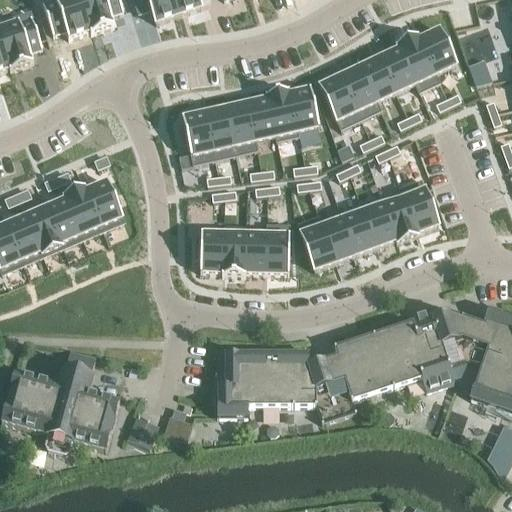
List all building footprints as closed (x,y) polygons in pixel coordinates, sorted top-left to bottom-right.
[(68,0),(42,9),(53,41),(66,37),(69,45),(90,38),(91,40),(92,39),(78,0),(68,0)] [(117,0),(78,0),(92,39),(115,32),(111,22),(124,17),(117,0)] [(171,0),(132,0),(139,20),(152,16),(156,29),(179,21),(171,0)] [(171,0),(179,21),(201,14),(197,0),(171,0)] [(30,18),(0,28),(0,44),(11,77),(34,69),(30,59),(43,55),(30,18)] [(470,19),(455,22),(460,50),(475,48),(470,19)] [(418,42),(417,42),(440,90),(441,89),(437,81),(456,71),(439,35),(419,44),(418,42)] [(417,42),(398,52),(420,99),(440,90),(417,42)] [(0,78),(9,75),(10,77),(11,77),(0,44),(0,78)] [(398,54),(379,63),(396,100),(415,91),(419,99),(420,99),(398,52),(397,52),(398,54)] [(379,63),(360,72),(381,117),(382,117),(378,108),(396,100),(379,63)] [(484,65),(468,70),(476,91),(492,87),(484,65)] [(360,72),(340,81),(361,126),(381,117),(360,72)] [(340,81),(320,91),(341,136),(361,126),(340,81)] [(289,97),(288,97),(298,143),(300,143),(299,138),(320,134),(311,94),(290,99),(289,97)] [(288,97),(267,102),(277,148),(298,143),(288,97)] [(458,100),(447,105),(450,112),(461,107),(458,100)] [(266,104),(246,109),(257,157),(258,157),(256,148),(275,143),(276,148),(277,148),(267,102),(266,102),(266,104)] [(447,105),(436,110),(439,117),(450,112),(447,105)] [(494,107),(486,110),(490,121),(498,118),(494,107)] [(246,109),(225,113),(236,162),(257,157),(246,109)] [(225,113),(204,118),(215,167),(236,162),(225,113)] [(185,136),(180,137),(183,150),(188,149),(191,161),(193,171),(215,167),(204,118),(182,123),(185,136)] [(419,118),(408,123),(411,131),(422,126),(419,118)] [(498,118),(490,121),(494,133),(502,130),(498,118)] [(408,123),(397,128),(400,136),(411,131),(408,123)] [(381,140),(370,145),(374,153),(385,148),(381,140)] [(370,145),(359,150),(363,158),(374,153),(370,145)] [(511,158),(508,148),(500,151),(505,162),(511,159),(511,158)] [(397,151),(386,156),(390,163),(400,158),(397,151)] [(386,156),(375,161),(379,168),(390,163),(386,156)] [(191,161),(179,164),(181,176),(193,173),(193,171),(191,161)] [(106,162),(95,167),(99,175),(110,170),(106,162)] [(358,169),(347,174),(350,182),(361,177),(358,169)] [(317,170),(305,172),(306,180),(318,179),(317,170)] [(305,172),(293,174),(294,182),(306,180),(305,172)] [(347,174),(336,179),(339,187),(350,182),(347,174)] [(274,176),(262,177),(263,185),(275,184),(274,176)] [(262,177),(250,179),(251,187),(263,185),(262,177)] [(68,179),(56,183),(60,191),(71,186),(68,179)] [(230,181),(218,182),(220,191),(232,189),(230,181)] [(218,182),(207,184),(208,192),(220,191),(218,182)] [(56,183),(45,188),(49,196),(60,191),(56,183)] [(422,185),(400,192),(418,242),(419,241),(418,239),(438,232),(422,185)] [(321,186),(309,188),(309,196),(322,195),(321,186)] [(85,193),(84,194),(103,237),(124,228),(117,212),(121,210),(116,198),(111,200),(106,187),(86,196),(85,193)] [(309,188),(297,189),(297,197),(309,196),(309,188)] [(279,191),(267,193),(268,201),(280,199),(279,191)] [(383,204),(381,204),(397,249),(418,242),(400,192),(399,193),(402,202),(384,208),(383,204)] [(267,193),(255,194),(256,202),(268,201),(267,193)] [(84,194),(64,202),(83,246),(103,237),(84,194)] [(28,196),(17,200),(20,208),(31,203),(28,196)] [(236,196),(224,198),(225,206),(237,205),(236,196)] [(224,198),(212,199),(213,208),(225,206),(224,198)] [(17,200),(6,205),(9,213),(20,208),(17,200)] [(64,205),(46,213),(63,254),(83,246),(64,202),(63,203),(64,205)] [(381,204),(361,211),(376,254),(396,247),(397,249),(381,204)] [(361,211),(341,219),(356,261),(376,254),(361,211)] [(46,213),(26,221),(43,263),(63,254),(46,213)] [(320,221),(319,222),(336,269),(356,261),(341,219),(321,226),(320,221)] [(26,221),(6,230),(23,271),(43,263),(26,221)] [(319,222),(297,229),(314,276),(336,269),(319,222)] [(6,230),(0,232),(0,274),(3,280),(23,271),(6,230)] [(246,239),(245,282),(246,282),(246,279),(266,280),(267,230),(266,230),(266,240),(246,239)] [(267,230),(266,280),(289,280),(290,231),(267,230)] [(196,252),(196,265),(201,265),(200,278),(222,279),(222,281),(223,281),(224,239),(201,238),(201,252),(196,252)] [(224,239),(223,281),(245,282),(246,239),(224,239)] [(470,405),(511,418),(511,322),(489,315),(484,330),(449,318),(434,323),(431,315),(410,322),(412,328),(334,353),(337,362),(309,371),(309,359),(226,359),(225,391),(218,391),(218,409),(217,409),(217,423),(248,424),(248,413),(338,413),(341,423),(357,418),(353,407),(422,384),(426,398),(455,388),(450,374),(465,369),(481,374),(470,405)] [(96,364),(70,358),(61,392),(15,379),(1,428),(48,440),(45,450),(48,455),(65,461),(70,457),(73,448),(106,457),(120,408),(86,399),(96,364)] [(170,421),(164,441),(187,448),(193,429),(170,421)] [(158,432),(136,423),(127,446),(149,455),(158,432)] [(511,434),(504,431),(487,465),(493,472),(502,489),(511,469),(511,434)]
